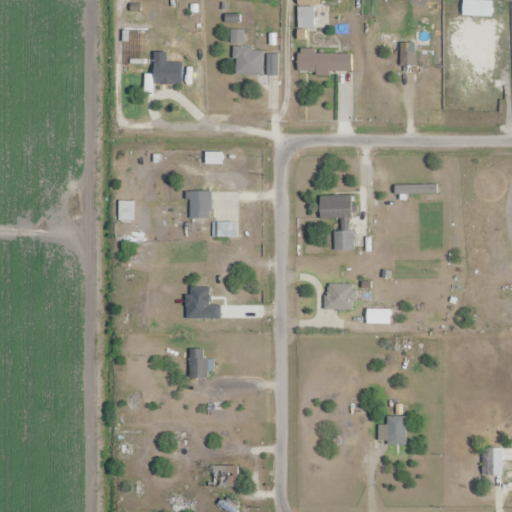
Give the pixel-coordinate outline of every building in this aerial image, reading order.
[(298,28),(315,28),(315,7),(298,7),(298,28)] [(243,30),(232,32),(233,45),(245,44),(243,30)] [(428,33),(383,33),(383,49),(428,49),(428,33)] [(263,48),(235,48),(235,75),(263,75),(263,48)] [(183,84),(183,63),(167,63),(167,52),(154,52),(154,84),(183,84)] [(353,73),(353,53),(298,53),(298,73),(353,73)] [(213,192),(191,192),(191,219),(213,219),(213,192)] [(353,197),(320,196),(320,219),(342,219),(341,232),(335,232),(335,251),(352,251),(353,197)] [(427,197),(405,197),(405,212),(427,212),(427,197)] [(237,223),(214,223),(214,238),(237,238),(237,223)] [(332,285),(323,285),(323,318),(332,318),(332,285)] [(406,400),(388,400),(388,426),(380,426),(380,445),(406,445),(406,400)] [(504,450),(483,450),(483,475),(504,475),(504,450)] [(238,467),(211,467),(211,487),(238,487),(238,467)]
